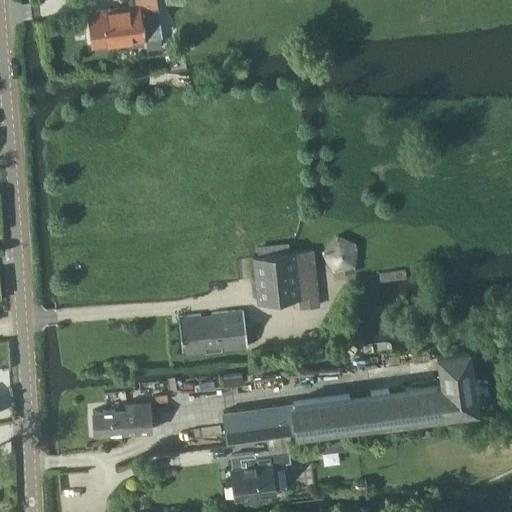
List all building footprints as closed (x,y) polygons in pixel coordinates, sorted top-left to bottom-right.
[(93,44),(95,44),(110,42),(162,35),(157,0),(135,0),(136,5),(89,11),(93,44)] [(358,245),(356,243),(339,234),(336,235),(322,251),(333,271),(343,269),(345,274),(356,272),(354,266),(356,265),(358,245)] [(289,252),(288,241),(257,245),(258,255),(254,256),(258,302),(299,298),(300,308),(319,306),(317,291),(313,250),(289,252)] [(247,346),(243,309),(212,312),(212,316),(201,317),(201,313),(178,315),(182,352),(247,346)] [(228,441),(298,432),(477,407),(470,346),(437,350),(440,375),(433,376),(434,380),(223,410),(228,441)] [(93,432),(151,428),(150,400),(125,401),(126,408),(92,410),(93,432)] [(405,437),(425,434),(423,417),(402,421),(405,437)] [(323,452),(351,448),(349,431),(320,435),(323,452)] [(235,497),(276,492),(272,468),(287,466),(286,461),(291,460),(289,449),(249,454),(250,465),(231,467),(235,497)]
